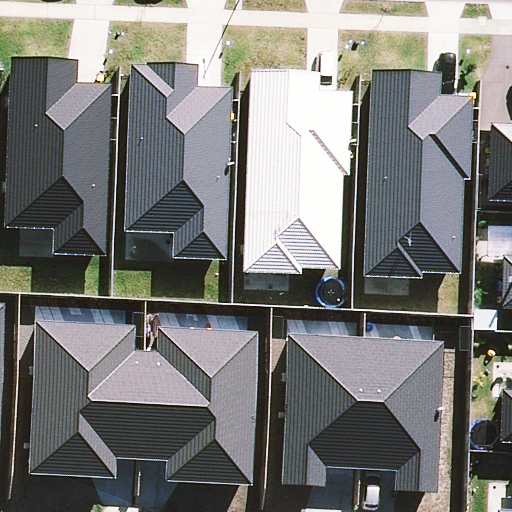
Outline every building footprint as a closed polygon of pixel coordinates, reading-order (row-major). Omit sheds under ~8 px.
[(47,255),(101,257),(108,86),(72,85),(72,62),(5,60),(0,186),(0,230),(48,233),(47,255)] [(192,67),(123,65),(117,236),(167,237),(166,260),(222,262),(227,89),(191,88),(192,67)] [(345,92),(313,91),(313,73),(241,71),(236,274),(340,276),(345,92)] [(456,280),(465,97),(433,96),(434,75),(365,71),(355,275),(456,280)] [(511,124),(482,125),(483,206),(511,205),(511,124)] [(511,315),(511,220),(502,220),(494,314),(511,315)] [(490,446),(511,446),(511,346),(490,347),(490,446)]
